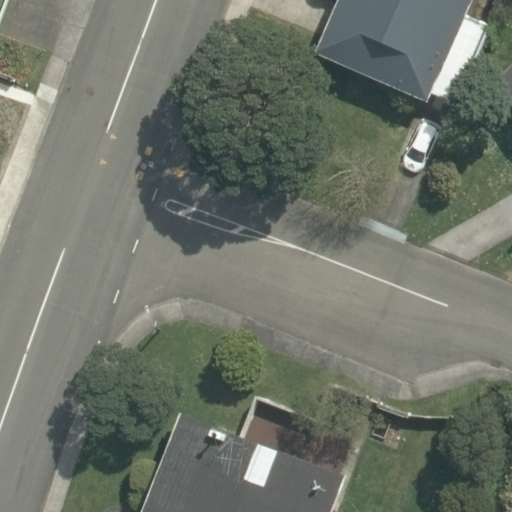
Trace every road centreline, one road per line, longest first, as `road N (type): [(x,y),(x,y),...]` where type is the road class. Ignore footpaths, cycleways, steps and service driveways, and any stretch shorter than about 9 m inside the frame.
road 1 (residential): [(511,335),(97,173)]
road 2 (tertiary): [(97,173),(0,457)]
road 3 (tertiary): [(158,0),(97,173)]
